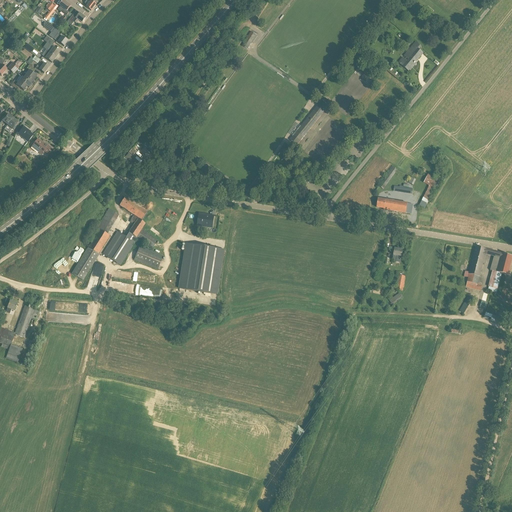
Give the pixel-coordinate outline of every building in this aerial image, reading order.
[(96,5),(91,1),(92,0),(87,0),(84,4),(87,6),(86,7),(91,12),(96,5)] [(67,11),(71,7),(63,1),(59,5),(60,6),(58,10),(67,16),(69,13),(67,11)] [(57,7),(55,5),(49,13),(51,15),(57,7)] [(79,21),(82,23),(85,18),(79,14),(76,11),(67,22),(71,26),(74,22),(76,24),(79,21)] [(55,29),(50,25),(46,30),(51,34),(55,29)] [(256,35),(251,32),(242,46),(247,50),(256,35)] [(54,39),(64,47),(68,41),(58,34),(54,39)] [(31,53),(33,49),(27,44),(24,48),(31,53)] [(54,47),(53,48),(50,45),(48,48),(52,50),(49,53),(56,58),(60,52),(54,47)] [(414,46),(405,57),(408,59),(406,61),(404,58),(399,64),(408,71),(423,54),(414,46)] [(44,53),(42,56),(46,58),(45,59),(52,63),(56,58),(49,53),(46,50),(44,53)] [(19,68),(13,63),(8,68),(13,74),(19,68)] [(49,67),(44,63),(41,68),(37,66),(36,68),(44,74),(49,67)] [(37,76),(32,73),(35,69),(32,68),(33,67),(29,65),(25,71),(27,73),(26,75),(24,73),(22,76),(32,85),(34,82),(33,81),(37,76)] [(32,85),(22,76),(21,77),(22,78),(18,83),(15,81),(13,82),(12,85),(11,86),(17,90),(19,88),(24,91),(27,87),(29,88),(32,85)] [(328,108),(321,102),(319,103),(290,140),(297,146),(328,108)] [(7,125),(13,118),(7,114),(4,118),(3,118),(1,120),(0,121),(0,125),(0,126),(3,122),(7,125)] [(15,127),(18,123),(13,118),(7,125),(4,130),(10,135),(14,130),(16,127),(15,127)] [(24,140),(28,143),(33,136),(28,132),(29,131),(24,127),(19,133),(25,138),(24,140)] [(41,143),(41,142),(38,139),(32,147),(42,155),(45,152),(47,154),(51,149),(45,144),(44,145),(41,143)] [(144,143),(140,148),(148,155),(152,150),(144,143)] [(138,167),(129,158),(123,163),(133,173),(138,167)] [(397,170),(392,167),(378,185),(383,189),(397,170)] [(266,179),(261,175),(250,191),(254,194),(266,179)] [(438,181),(428,175),(423,183),(429,186),(419,206),(424,209),(438,181)] [(413,189),(403,188),(403,186),(399,186),(398,192),(412,194),(413,189)] [(147,213),(125,198),(120,206),(134,215),(131,220),(135,223),(126,237),(118,231),(103,254),(120,266),(138,239),(152,249),(158,241),(141,230),(145,223),(141,221),(147,213)] [(406,213),(407,203),(378,199),(377,208),(384,209),(384,210),(406,213)] [(118,215),(117,214),(109,209),(97,229),(99,230),(88,249),(72,274),(83,281),(99,255),(98,255),(109,237),(108,236),(106,234),(118,215)] [(214,216),(206,215),(206,216),(199,215),(197,226),(212,228),(214,216)] [(217,295),(224,250),(187,244),(180,289),(217,295)] [(163,256),(140,246),(134,260),(158,270),(163,256)] [(486,253),(494,256),(495,252),(476,247),(470,272),(466,271),(464,277),(469,278),(467,287),(481,291),(482,286),(478,285),(486,253)] [(403,250),(395,249),(392,262),(401,263),(403,250)] [(501,258),(498,272),(502,274),(509,275),(511,262),(511,256),(510,256),(508,255),(505,255),(502,254),(501,258)] [(402,291),(405,274),(400,273),(400,275),(399,275),(396,290),(402,291)] [(141,288),(141,285),(136,285),(136,295),(148,295),(148,288),(141,288)] [(394,298),(397,302),(403,298),(400,293),(394,298)] [(12,309),(15,311),(18,304),(10,301),(6,313),(10,314),(12,309)] [(24,306),(14,334),(23,337),(31,316),(35,318),(38,311),(24,306)] [(13,336),(0,331),(0,343),(10,347),(13,336)] [(19,356),(7,352),(5,358),(17,362),(19,356)]
